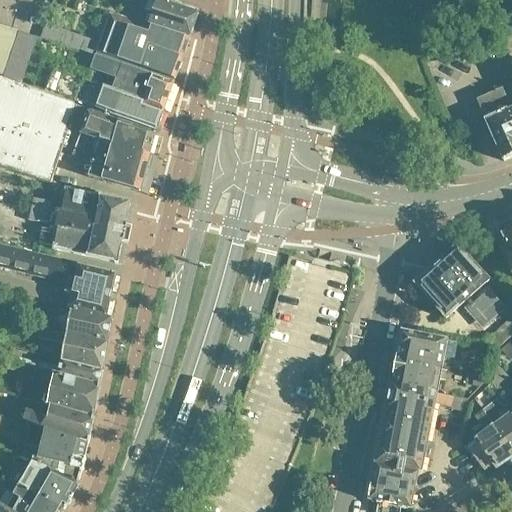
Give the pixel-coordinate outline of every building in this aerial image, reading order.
[(197,13),(179,6),(180,3),(172,0),(158,0),(157,0),(149,24),(149,25),(189,39),(198,13),(197,13)] [(189,39),(149,25),(149,24),(139,20),(138,23),(110,13),(99,43),(96,52),(139,68),(175,80),(189,39)] [(99,43),(47,25),(41,41),(87,56),(95,52),(96,52),(99,43)] [(0,26),(0,77),(4,79),(18,32),(0,26)] [(173,85),(94,59),(90,71),(116,79),(112,91),(164,110),(173,85)] [(164,110),(112,91),(86,82),(87,79),(52,67),(44,92),(77,103),(96,110),(156,131),(164,110)] [(70,124),(76,106),(77,103),(44,92),(0,77),(0,167),(49,185),(70,124)] [(511,83),(476,100),(485,121),(484,121),(503,162),(511,157),(511,83)] [(74,120),(85,124),(78,142),(147,164),(149,155),(155,135),(76,106),(70,124),(72,125),(74,120)] [(87,178),(138,193),(139,193),(147,195),(157,158),(149,155),(147,164),(78,142),(74,153),(92,160),(87,178)] [(127,244),(131,227),(125,225),(129,208),(130,204),(126,203),(126,204),(94,196),(95,193),(72,188),(71,192),(65,190),(64,194),(55,192),(52,203),(33,198),(28,220),(44,224),(39,244),(53,247),(53,250),(116,264),(117,261),(121,243),(127,244)] [(511,225),(511,226),(511,225),(499,231),(506,246),(500,249),(511,274),(511,225)] [(72,263),(0,245),(0,266),(67,283),(64,293),(72,295),(69,308),(75,309),(74,311),(106,318),(106,315),(109,302),(111,292),(114,279),(115,276),(72,266),(72,263)] [(417,282),(414,285),(416,287),(417,286),(444,317),(444,318),(446,320),(448,318),(448,317),(460,307),(462,305),(466,309),(466,310),(483,329),(507,308),(490,288),(489,289),(485,284),(487,283),(487,284),(489,282),(487,279),(486,280),(459,249),(460,248),(457,246),(455,248),(456,249),(428,273),(422,278),(418,282),(417,282)] [(270,511),(289,466),(305,427),(320,385),(325,373),(341,321),(354,274),(295,257),(289,256),(273,310),(256,363),(237,415),(226,443),(203,493),(194,511),(270,511)] [(63,333),(107,342),(112,320),(106,318),(74,311),(68,309),(67,315),(63,333)] [(488,339),(479,346),(497,350),(511,336),(511,316),(504,324),(492,335),(488,339)] [(107,342),(63,333),(61,333),(60,334),(40,329),(38,339),(61,344),(59,359),(102,370),(108,343),(107,342)] [(442,366),(447,340),(401,331),(398,349),(399,349),(397,357),(442,366)] [(53,373),(52,375),(99,387),(102,373),(103,370),(102,370),(59,359),(58,367),(38,362),(37,365),(31,364),(31,361),(4,353),(0,369),(21,373),(22,367),(53,373)] [(442,366),(397,357),(396,357),(392,376),(393,376),(392,385),(437,393),(442,366)] [(95,409),(100,387),(99,387),(52,375),(46,407),(93,422),(94,419),(93,419),(95,409)] [(422,473),(434,409),(437,393),(392,385),(391,384),(386,412),(387,412),(385,421),(384,421),(381,439),(382,439),(380,447),(379,447),(375,465),(376,465),(372,486),(371,485),(369,498),(370,498),(369,501),(377,503),(376,505),(379,505),(377,511),(399,511),(400,509),(403,509),(403,508),(411,509),(418,473),(422,473)] [(511,417),(496,400),(482,411),(496,430),(496,433),(503,442),(506,442),(509,445),(508,446),(511,451),(511,417)] [(511,400),(511,401),(511,408),(509,412),(497,400),(496,400),(511,417),(511,400)] [(93,422),(46,407),(44,417),(21,409),(17,419),(30,423),(34,425),(87,445),(88,444),(93,422)] [(497,470),(511,459),(511,451),(508,446),(509,445),(506,442),(503,442),(496,433),(496,430),(482,411),(474,416),(485,431),(474,440),(480,448),(471,455),(484,472),(493,465),(497,470)] [(84,461),(87,445),(34,425),(30,423),(25,445),(38,448),(35,456),(25,453),(23,457),(32,462),(79,485),(82,471),(83,471),(85,461),(84,461)] [(10,481),(18,486),(64,511),(79,485),(32,462),(27,471),(18,466),(10,481)] [(63,511),(64,511),(18,486),(13,495),(6,491),(0,501),(0,504),(5,508),(10,511),(63,511)]
